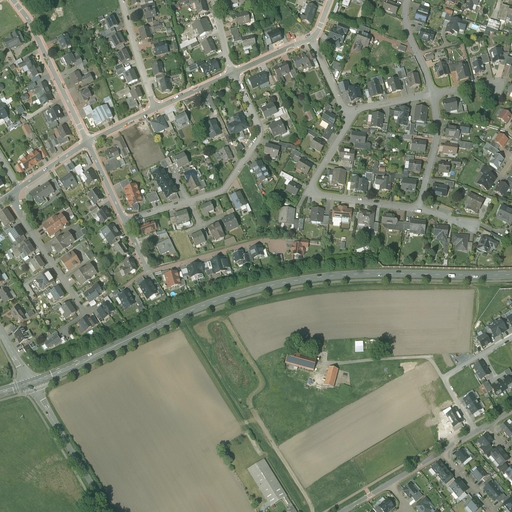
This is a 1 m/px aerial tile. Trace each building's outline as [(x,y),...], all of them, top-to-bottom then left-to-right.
[(350,0),(349,0),(344,0),(342,6),(347,8),(350,0)] [(395,1),(392,0),(388,0),(387,2),(386,2),(387,3),(387,4),(386,4),(384,10),(383,10),(394,15),(398,6),(394,5),(395,1)] [(197,3),(195,4),(197,10),(198,15),(207,12),(204,1),(197,3)] [(316,9),(308,5),(308,6),(304,15),(303,15),(301,20),(303,20),(302,21),(309,24),(311,19),(312,19),(316,9)] [(509,8),(502,5),(497,19),(505,21),(506,19),(507,15),(509,8)] [(429,9),(421,6),(419,12),(427,15),(429,9)] [(154,9),(144,12),(146,20),(151,18),(156,17),(154,9)] [(419,12),(417,11),(414,21),(425,24),(428,15),(427,15),(419,12)] [(247,14),(236,16),(238,26),(249,23),(249,19),(247,14)] [(113,17),(106,21),(110,30),(118,26),(113,17)] [(461,22),(452,19),(451,23),(450,26),(448,26),(447,29),(446,33),(452,35),(453,32),(457,33),(459,29),(464,31),(466,24),(461,23),(461,22)] [(206,20),(192,26),(194,31),(196,30),(199,37),(197,38),(198,38),(211,32),(206,20)] [(448,26),(450,26),(451,23),(449,22),(444,21),(442,27),(447,29),(448,26)] [(500,24),(494,22),(491,29),(498,31),(500,24)] [(349,28),(340,24),(337,32),(345,35),(345,36),(346,36),(349,28)] [(369,29),(359,26),(356,33),(359,34),(366,36),(369,29)] [(148,28),(139,31),(142,42),(151,39),(148,28)] [(237,28),(230,30),(231,37),(232,37),(239,35),(237,28)] [(278,30),(267,35),(269,39),(272,44),(282,40),(278,30)] [(337,32),(332,30),(328,39),(335,42),(334,45),(340,48),(343,41),(344,39),(345,36),(345,35),(337,32)] [(425,32),(421,30),(421,33),(419,39),(428,42),(429,38),(433,39),(434,34),(425,32)] [(19,32),(11,36),(9,38),(8,39),(8,40),(5,42),(9,50),(16,46),(17,48),(25,44),(19,32)] [(117,36),(110,39),(111,39),(112,39),(113,42),(117,48),(116,48),(116,49),(117,48),(123,45),(124,44),(119,34),(117,36)] [(366,36),(359,34),(355,44),(356,44),(355,48),(360,50),(362,46),(366,47),(367,43),(370,44),(371,44),(372,43),(373,42),(373,41),(373,40),(372,39),(370,38),(366,36)] [(239,35),(232,37),(234,43),(242,41),(241,40),(242,39),(240,35),(239,35)] [(66,36),(58,40),(63,50),(71,46),(66,36)] [(242,39),(241,40),(242,41),(243,48),(255,45),(253,37),(242,39)] [(210,40),(205,42),(202,44),(207,55),(216,51),(210,40)] [(154,46),(156,56),(168,53),(165,43),(154,46)] [(500,50),(490,53),(493,64),(499,63),(504,61),(502,54),(500,50)] [(130,60),(126,51),(117,55),(118,55),(122,64),(121,64),(122,64),(123,65),(129,62),(129,61),(130,60)] [(11,52),(5,55),(10,66),(15,63),(16,62),(11,52)] [(508,56),(502,54),(504,61),(499,63),(499,64),(505,66),(507,57),(508,54),(508,56)] [(71,55),(64,59),(66,64),(68,68),(75,65),(76,66),(77,66),(76,66),(82,63),(79,57),(73,60),(71,55)] [(309,56),(305,58),(304,55),(293,60),(297,69),(301,67),(301,69),(302,69),(301,67),(306,65),(309,71),(315,68),(311,60),(309,56)] [(487,55),(481,56),(482,61),(481,61),(482,65),(489,63),(487,55)] [(32,58),(25,62),(22,64),(18,66),(20,70),(22,69),(27,66),(28,70),(29,71),(30,71),(36,68),(36,67),(32,58)] [(212,63),(209,64),(201,68),(205,76),(219,70),(215,61),(212,63)] [(481,61),(472,64),(475,76),(480,75),(479,74),(484,72),(482,65),(481,61)] [(465,62),(456,65),(456,68),(457,72),(459,80),(469,77),(465,62)] [(161,63),(152,66),(153,66),(154,72),(153,72),(155,77),(162,75),(164,75),(161,63)] [(122,66),(115,69),(114,67),(114,68),(116,73),(124,69),(123,65),(122,64),(122,66)] [(285,64),(273,69),(277,78),(289,73),(285,64)] [(441,65),(436,66),(436,67),(433,68),(434,69),(435,72),(437,72),(439,78),(448,76),(445,65),(445,64),(441,65)] [(196,65),(188,68),(190,73),(199,69),(198,68),(196,65)] [(456,65),(449,67),(451,73),(457,72),(456,68),(456,65)] [(36,68),(30,71),(34,78),(42,74),(38,67),(36,67),(36,68)] [(133,71),(124,75),(129,85),(138,81),(133,71)] [(78,73),(70,77),(74,87),(75,86),(74,86),(78,84),(78,85),(82,83),(83,83),(81,80),(78,73)] [(264,74),(254,78),(258,87),(264,84),(263,83),(267,82),(264,74)] [(417,75),(408,77),(410,88),(420,85),(417,75)] [(90,76),(81,80),(83,83),(82,83),(84,86),(93,82),(90,76)] [(254,78),(248,81),(252,89),(258,87),(254,78)] [(397,79),(388,82),(390,89),(389,89),(389,90),(390,90),(391,93),(396,92),(401,91),(400,86),(399,86),(397,79)] [(162,81),(160,82),(161,82),(162,87),(161,87),(163,93),(171,91),(171,90),(170,90),(170,88),(169,80),(162,81)] [(378,82),(368,84),(371,98),(381,95),(379,86),(378,82)] [(35,83),(27,88),(29,93),(33,91),(32,90),(37,88),(36,86),(35,83)] [(347,83),(339,85),(339,86),(340,90),(341,91),(341,93),(349,91),(349,88),(347,83)] [(37,88),(32,90),(33,91),(35,95),(39,93),(42,99),(42,98),(45,97),(46,97),(49,95),(50,95),(47,87),(46,88),(45,85),(45,84),(37,88)] [(356,86),(354,87),(353,88),(351,88),(349,88),(349,91),(350,95),(349,95),(349,96),(350,98),(349,98),(350,99),(351,98),(352,102),(354,101),(355,102),(359,101),(359,100),(361,99),(358,88),(358,87),(356,86)] [(128,88),(117,94),(119,98),(128,94),(131,93),(130,93),(128,88)] [(138,89),(130,93),(131,93),(128,94),(130,99),(127,101),(131,110),(138,107),(135,101),(142,98),(138,89)] [(88,91),(84,93),(76,96),(81,105),(88,102),(87,100),(91,98),(88,91)] [(30,100),(27,94),(20,96),(23,102),(30,100)] [(49,95),(46,97),(45,97),(42,98),(42,99),(39,100),(42,106),(47,104),(47,103),(52,101),(49,95)] [(455,100),(443,102),(445,113),(457,110),(455,104),(456,104),(455,100)] [(111,101),(105,104),(106,107),(107,107),(108,110),(113,108),(111,101)] [(273,105),(261,110),(265,119),(272,116),(274,116),(277,114),(277,113),(273,105)] [(90,106),(83,109),(86,117),(91,115),(91,114),(93,113),(90,106)] [(331,108),(328,106),(323,111),(326,113),(326,112),(330,115),(332,111),(330,110),(331,108)] [(17,110),(20,115),(25,113),(22,107),(17,110)] [(106,107),(103,109),(102,108),(95,112),(93,113),(91,114),(91,115),(93,119),(92,119),(94,124),(95,123),(97,127),(101,125),(109,122),(109,121),(113,119),(108,110),(107,107),(106,107)] [(427,109),(416,107),(414,121),(425,123),(427,109)] [(409,110),(400,108),(400,110),(395,109),(395,112),(394,117),(394,116),(399,117),(398,120),(397,126),(405,127),(406,126),(407,123),(409,110)] [(57,109),(48,113),(51,121),(52,123),(62,119),(57,109)] [(305,113),(309,122),(314,120),(310,111),(305,113)] [(508,115),(503,111),(499,118),(498,119),(506,124),(511,117),(508,115)] [(330,115),(326,112),(326,113),(321,121),(322,121),(329,125),(332,126),(337,119),(330,115)] [(173,113),(167,116),(169,122),(170,124),(176,121),(175,118),(173,113)] [(283,115),(281,116),(284,123),(290,120),(287,113),(283,115)] [(175,118),(176,121),(179,127),(189,123),(184,114),(175,118)] [(237,122),(227,127),(232,136),(248,128),(244,119),(243,119),(240,114),(235,117),(237,122)] [(383,116),(373,114),(371,128),(381,129),(383,116)] [(162,119),(158,121),(158,120),(155,122),(151,124),(156,135),(160,133),(160,134),(164,132),(163,131),(166,130),(167,130),(164,124),(162,119)] [(329,125),(322,121),(320,125),(327,129),(329,125)] [(169,122),(164,124),(167,130),(166,130),(168,133),(173,130),(170,124),(169,122)] [(214,122),(205,126),(211,139),(220,134),(221,134),(220,132),(218,128),(217,129),(214,122)] [(281,123),(269,128),(274,138),(285,133),(281,123)] [(28,124),(22,127),(26,136),(33,133),(28,124)] [(327,129),(322,138),(327,141),(335,128),(332,126),(329,125),(327,129)] [(415,125),(411,125),(410,132),(409,136),(412,136),(416,137),(417,129),(414,129),(415,125)] [(65,126),(57,130),(61,138),(62,140),(67,138),(70,136),(65,126)] [(460,129),(459,134),(468,135),(469,127),(461,126),(461,127),(460,127),(460,129)] [(459,129),(447,127),(445,137),(453,138),(457,139),(458,134),(459,129)] [(225,129),(220,132),(221,134),(220,134),(222,138),(224,137),(228,135),(225,128),(224,128),(225,129)] [(319,136),(309,130),(306,133),(315,139),(315,138),(317,139),(319,136)] [(361,134),(352,133),(351,143),(355,144),(364,145),(364,144),(366,135),(361,134)] [(494,142),(500,146),(502,148),(507,141),(499,135),(494,142)] [(62,140),(61,138),(57,140),(59,145),(60,146),(69,142),(67,138),(62,140)] [(122,138),(114,141),(117,148),(118,151),(119,152),(124,149),(127,148),(122,138)] [(317,139),(315,138),(315,139),(310,147),(311,146),(314,148),(314,149),(320,153),(325,144),(317,139)] [(56,139),(45,145),(48,151),(49,150),(51,156),(56,154),(53,149),(59,145),(57,140),(56,139)] [(426,143),(412,141),(412,145),(414,145),(413,151),(424,153),(426,143)] [(494,142),(493,141),(489,146),(491,147),(497,151),(500,146),(494,142)] [(460,142),(458,142),(457,145),(457,149),(466,150),(466,148),(467,143),(460,142)] [(240,144),(234,147),(238,156),(244,149),(240,144)] [(457,147),(450,146),(450,144),(446,144),(445,149),(443,149),(443,154),(448,155),(448,154),(456,155),(457,149),(457,145),(457,147)] [(280,149),(266,145),(264,154),(271,156),(270,158),(275,160),(277,153),(279,153),(280,149)] [(497,151),(491,147),(488,152),(494,156),(495,154),(496,155),(498,152),(497,151)] [(115,149),(105,154),(109,161),(107,162),(112,171),(119,168),(115,159),(119,157),(116,152),(118,151),(117,148),(115,149)] [(227,148),(219,152),(224,164),(233,160),(227,148)] [(124,149),(119,152),(122,159),(127,156),(124,149)] [(354,152),(341,150),(340,154),(341,154),(341,156),(340,156),(340,158),(341,160),(341,162),(339,164),(338,167),(341,167),(350,169),(352,169),(352,165),(353,162),(352,162),(352,157),(354,157),(354,152)] [(36,152),(28,157),(34,166),(41,161),(40,158),(37,154),(36,152)] [(494,156),(493,157),(492,157),(490,161),(491,161),(489,164),(497,170),(499,167),(502,164),(501,163),(504,160),(496,155),(495,154),(494,156)] [(184,155),(174,160),(178,169),(188,164),(187,164),(185,160),(186,159),(184,155)] [(28,157),(20,162),(22,164),(25,169),(26,171),(34,166),(28,157)] [(312,166),(301,159),(296,169),(306,175),(312,166)] [(169,167),(165,160),(160,163),(162,167),(156,170),(158,172),(163,170),(169,167)] [(413,162),(410,161),(410,162),(409,171),(419,172),(420,163),(413,162)] [(264,168),(263,168),(260,163),(251,167),(258,181),(260,181),(261,183),(270,179),(264,168)] [(450,165),(439,163),(438,173),(444,174),(444,173),(448,174),(450,165)] [(20,165),(16,167),(20,175),(24,172),(23,170),(20,165)] [(133,175),(139,172),(136,166),(131,169),(133,175)] [(492,170),(485,166),(482,171),(485,173),(489,175),(492,170)] [(158,172),(152,175),(155,181),(153,182),(153,183),(156,181),(166,176),(163,170),(158,172)] [(84,176),(87,181),(86,182),(89,186),(94,182),(97,180),(91,171),(84,176)] [(185,174),(184,175),(186,178),(185,179),(186,180),(187,181),(188,183),(189,183),(196,179),(193,173),(192,171),(191,171),(185,174)] [(340,171),(334,171),(332,184),(337,184),(337,185),(344,186),(345,178),(346,172),(340,171)] [(485,173),(477,184),(487,191),(495,179),(489,175),(485,173)] [(67,177),(60,182),(60,181),(62,185),(63,185),(65,188),(64,188),(64,189),(75,182),(70,175),(67,177)] [(166,176),(156,181),(159,187),(157,188),(160,187),(160,186),(170,182),(167,175),(166,176)] [(389,180),(382,179),(376,178),(376,183),(376,185),(381,185),(380,190),(380,191),(389,192),(390,184),(388,183),(389,180)] [(196,179),(189,183),(191,187),(190,188),(191,190),(192,190),(192,191),(199,188),(200,187),(197,183),(196,179)] [(365,182),(358,181),(358,180),(352,179),(350,190),(356,191),(356,192),(365,193),(367,182),(365,182)] [(60,189),(55,180),(51,182),(57,191),(60,189)] [(511,183),(506,180),(503,185),(508,189),(508,190),(510,191),(511,187),(511,183)] [(170,182),(160,186),(160,187),(163,192),(160,194),(161,194),(164,192),(174,188),(173,187),(170,181),(170,182)] [(406,181),(403,181),(403,185),(404,185),(403,191),(405,192),(406,192),(407,192),(414,193),(415,184),(412,183),(412,182),(411,182),(406,181)] [(129,183),(121,187),(123,191),(124,190),(133,186),(131,182),(129,183)] [(300,188),(290,183),(286,191),(295,196),(300,188)] [(500,183),(495,192),(501,196),(504,196),(506,194),(506,193),(508,190),(508,189),(503,185),(500,183)] [(48,184),(39,190),(38,188),(29,193),(36,205),(45,199),(54,193),(48,184)] [(133,186),(124,190),(127,195),(127,196),(137,191),(141,189),(138,190),(135,185),(133,186)] [(444,187),(434,185),(432,195),(443,197),(444,192),(446,192),(446,188),(447,188),(447,187),(444,187)] [(174,188),(164,192),(167,198),(168,198),(176,194),(177,193),(174,187),(173,187),(174,188)] [(96,190),(88,195),(95,205),(103,200),(96,190)] [(137,191),(127,196),(127,195),(126,196),(129,201),(139,196),(139,197),(143,195),(142,195),(140,196),(137,191)] [(176,194),(168,198),(170,202),(179,200),(176,194)] [(240,194),(231,198),(237,211),(241,209),(245,207),(246,206),(243,201),(240,194)] [(483,201),(470,195),(466,201),(470,203),(467,210),(476,214),(478,210),(479,210),(483,201)] [(139,196),(129,201),(128,201),(131,207),(132,207),(137,204),(142,202),(139,197),(139,196)] [(45,199),(36,205),(38,207),(47,202),(45,199)] [(492,201),(486,199),(483,206),(488,209),(492,201)] [(210,204),(204,207),(200,209),(204,219),(209,217),(207,214),(213,211),(210,204)] [(220,206),(216,208),(218,212),(214,214),(216,217),(223,214),(220,206)] [(511,220),(511,211),(503,207),(497,218),(510,224),(511,220)] [(98,208),(91,213),(94,217),(97,215),(101,213),(98,208)] [(340,210),(333,210),(333,212),(332,219),(333,219),(341,219),(342,208),(340,208),(340,210)] [(351,211),(345,210),(345,208),(342,208),(341,219),(350,220),(351,213),(351,211)] [(233,209),(226,212),(229,219),(233,217),(232,217),(233,216),(234,219),(236,217),(233,209)] [(101,213),(97,215),(103,223),(111,218),(105,210),(101,213)] [(293,211),(282,210),(280,222),(292,223),(293,211)] [(322,211),(313,210),(312,221),(321,222),(321,217),(322,211)] [(0,220),(2,222),(10,217),(6,211),(0,214),(0,220)] [(179,214),(173,216),(174,218),(176,225),(183,223),(189,221),(187,217),(186,212),(179,214)] [(366,213),(360,212),(358,224),(366,225),(366,230),(368,230),(368,231),(370,231),(370,230),(371,231),(372,231),(372,224),(373,215),(369,214),(369,215),(365,215),(366,213)] [(393,215),(385,215),(383,216),(383,218),(382,218),(381,225),(385,225),(386,224),(389,224),(389,231),(396,231),(397,222),(396,221),(393,220),(393,219),(394,218),(394,217),(393,215)] [(56,218),(53,220),(52,220),(53,220),(51,222),(51,221),(50,221),(50,222),(48,224),(43,228),(47,233),(46,233),(48,236),(49,236),(50,237),(63,228),(62,227),(67,224),(62,216),(57,220),(56,218)] [(229,219),(227,220),(227,219),(222,221),(225,228),(227,227),(228,230),(232,229),(233,230),(238,228),(234,219),(233,216),(232,217),(233,217),(229,219)] [(10,217),(2,222),(5,228),(9,225),(14,222),(12,219),(11,219),(10,217)] [(329,217),(321,217),(321,222),(321,225),(328,226),(328,221),(329,217)] [(420,223),(411,221),(411,224),(410,230),(419,231),(418,235),(424,236),(425,223),(420,222),(420,223)] [(153,223),(140,228),(143,235),(156,230),(153,223)] [(411,224),(403,223),(403,231),(406,232),(407,230),(410,230),(411,224)] [(107,229),(103,232),(104,234),(104,235),(106,238),(117,231),(116,229),(116,230),(113,225),(107,229)] [(218,225),(208,230),(211,236),(212,239),(213,239),(215,238),(217,239),(218,241),(224,239),(222,235),(222,234),(218,225)] [(447,228),(435,227),(434,236),(440,237),(440,241),(444,242),(445,242),(446,239),(447,228)] [(18,228),(11,232),(11,233),(17,241),(19,240),(24,237),(18,228)] [(81,231),(71,238),(74,242),(74,243),(84,236),(81,231)] [(106,238),(108,241),(109,241),(110,243),(115,240),(120,236),(117,232),(118,232),(117,231),(106,238)] [(490,235),(484,231),(481,236),(482,238),(488,241),(488,239),(490,235)] [(201,233),(191,237),(196,247),(205,243),(201,233)] [(69,234),(61,239),(60,238),(60,239),(58,240),(51,244),(53,247),(52,247),(53,248),(56,252),(56,253),(57,252),(59,255),(61,253),(65,250),(68,248),(67,248),(67,247),(74,242),(71,238),(69,234)] [(511,237),(504,234),(501,240),(509,243),(511,237)] [(467,237),(453,236),(452,245),(459,246),(459,250),(465,251),(466,251),(467,244),(467,237)] [(224,241),(226,247),(237,243),(235,237),(224,241)] [(482,238),(481,240),(482,241),(481,243),(478,248),(482,250),(486,251),(487,251),(490,247),(494,249),(497,244),(492,242),(492,241),(488,239),(488,241),(482,238)] [(165,243),(165,242),(156,246),(161,256),(169,252),(170,255),(175,253),(170,241),(165,243)] [(21,248),(13,253),(13,252),(12,253),(16,259),(25,253),(27,257),(34,253),(28,243),(21,248)] [(129,253),(122,243),(115,248),(113,249),(116,253),(117,252),(121,258),(120,259),(129,253)] [(19,244),(11,250),(13,252),(13,253),(21,248),(19,244)] [(299,245),(293,245),(293,248),(292,248),(292,251),(292,255),(302,256),(303,256),(303,252),(302,252),(303,248),(304,248),(304,246),(299,245)] [(261,246),(255,248),(258,257),(264,256),(261,246)] [(255,248),(250,250),(250,252),(252,259),(258,257),(255,248)] [(90,250),(85,254),(90,261),(94,258),(90,250)] [(243,252),(233,255),(233,257),(232,257),(234,262),(235,262),(235,264),(242,262),(245,261),(244,256),(243,252)] [(65,267),(76,259),(72,253),(63,260),(64,262),(62,263),(65,267)] [(248,255),(244,256),(245,261),(242,262),(243,266),(250,263),(248,255)] [(38,258),(33,261),(33,262),(31,263),(37,272),(44,267),(38,258)] [(223,258),(218,260),(218,259),(216,259),(220,273),(226,271),(226,269),(223,261),(223,258)] [(76,259),(65,267),(67,270),(69,269),(70,271),(80,264),(76,259)] [(216,259),(215,260),(215,261),(211,262),(213,269),(214,274),(220,273),(216,259)] [(132,260),(124,264),(125,264),(127,269),(123,270),(125,275),(129,273),(129,274),(131,273),(131,274),(133,274),(135,273),(136,272),(135,271),(137,270),(136,270),(132,261),(132,260)] [(100,264),(92,269),(96,274),(103,269),(100,264)] [(199,264),(194,266),(197,276),(202,275),(202,273),(203,272),(203,270),(201,265),(200,265),(199,264)] [(90,266),(84,270),(74,276),(78,282),(78,283),(80,286),(81,286),(91,280),(90,279),(96,275),(96,274),(92,269),(90,266)] [(194,266),(188,267),(188,268),(187,269),(188,274),(189,276),(190,276),(191,278),(197,276),(194,266)] [(170,274),(165,275),(165,276),(167,282),(178,278),(176,272),(170,274)] [(36,281),(43,290),(54,283),(48,273),(36,281)] [(142,277),(135,282),(139,288),(140,287),(139,286),(146,283),(142,277)] [(178,278),(167,282),(169,288),(178,286),(180,285),(179,281),(178,278)] [(146,283),(139,286),(140,287),(139,288),(140,288),(143,293),(153,287),(152,285),(151,285),(149,281),(146,283)] [(97,285),(93,288),(94,291),(94,290),(97,296),(102,293),(97,285)] [(153,287),(143,293),(147,300),(155,295),(157,294),(156,293),(154,289),(153,287)] [(60,292),(58,289),(58,288),(52,292),(50,293),(51,293),(57,302),(64,298),(60,291),(60,292)] [(1,292),(0,293),(0,296),(1,298),(5,304),(13,299),(6,289),(1,292)] [(94,291),(85,297),(89,304),(94,301),(99,297),(97,296),(94,290),(94,291)] [(128,292),(124,294),(124,293),(121,295),(122,296),(119,297),(122,303),(122,304),(131,298),(128,292)] [(131,298),(122,304),(126,310),(129,308),(132,307),(131,306),(134,304),(131,298)] [(66,305),(64,306),(64,307),(62,309),(66,314),(63,316),(66,320),(76,313),(75,313),(69,304),(69,303),(66,306),(66,305)] [(109,305),(108,303),(104,306),(102,307),(109,316),(110,315),(110,314),(114,311),(109,305)] [(109,316),(102,307),(101,308),(102,309),(98,312),(102,319),(103,320),(109,316)] [(26,320),(17,308),(10,312),(16,321),(18,320),(21,324),(26,320)] [(87,318),(78,324),(84,332),(91,327),(92,326),(89,321),(87,318)] [(93,318),(89,321),(92,326),(91,327),(92,328),(97,324),(93,318)] [(500,320),(494,324),(501,336),(503,334),(503,333),(506,331),(504,327),(500,320)] [(494,324),(487,327),(492,334),(494,338),(497,336),(498,337),(501,336),(494,324)] [(16,329),(11,332),(13,335),(15,334),(22,330),(21,327),(16,329)] [(29,340),(22,329),(22,330),(15,334),(18,340),(20,345),(29,340)] [(479,339),(477,341),(482,348),(490,343),(488,340),(485,335),(484,335),(483,333),(482,332),(477,335),(479,338),(479,339)] [(49,341),(44,345),(48,350),(54,346),(55,347),(62,343),(57,336),(54,338),(49,341)] [(363,342),(355,342),(355,353),(363,353),(363,342)] [(29,345),(23,349),(26,353),(32,349),(29,345)] [(317,361),(289,353),(285,365),(314,373),(317,361)] [(482,363),(474,368),(477,374),(485,369),(484,367),(484,366),(482,363)] [(338,370),(329,368),(324,386),(333,389),(338,370)] [(485,369),(477,374),(481,380),(489,375),(487,372),(485,369)] [(499,382),(504,391),(511,386),(511,384),(510,380),(508,377),(507,377),(503,379),(501,380),(501,381),(499,382)] [(482,385),(485,390),(490,387),(487,382),(482,385)] [(495,385),(493,386),(490,387),(492,391),(493,391),(496,396),(504,391),(499,382),(497,383),(497,382),(494,384),(495,385)] [(469,397),(463,400),(466,405),(475,400),(472,395),(469,397)] [(475,400),(466,405),(469,410),(478,405),(475,400)] [(478,405),(469,410),(472,415),(478,412),(481,410),(478,405)] [(511,430),(506,423),(500,428),(509,439),(511,436),(511,430)] [(489,438),(486,435),(483,438),(481,438),(478,441),(478,442),(482,447),(484,449),(489,446),(492,442),(491,441),(491,440),(489,438)] [(489,446),(484,449),(482,447),(480,449),(484,455),(491,449),(489,446)] [(468,458),(471,455),(466,448),(463,451),(468,458)] [(494,452),(490,455),(491,456),(495,461),(504,454),(499,448),(494,452)] [(491,449),(484,455),(488,459),(491,456),(490,455),(494,452),(491,449)] [(462,450),(455,456),(462,464),(469,458),(468,458),(463,451),(462,450)] [(504,454),(495,461),(500,466),(500,467),(504,464),(509,460),(504,454)] [(470,458),(469,458),(462,464),(464,466),(472,460),(470,458)] [(286,497),(264,461),(248,471),(270,506),(286,497)] [(444,468),(439,462),(431,469),(436,475),(437,474),(444,468)] [(504,464),(500,467),(500,466),(497,469),(500,473),(501,472),(506,468),(507,467),(504,464)] [(444,468),(437,474),(439,476),(438,477),(439,477),(446,471),(444,468)] [(486,476),(479,469),(472,475),(479,482),(482,480),(486,476)] [(446,471),(439,477),(443,483),(444,482),(451,476),(446,471)] [(453,479),(451,476),(444,482),(446,485),(449,483),(453,479)] [(485,483),(483,484),(486,488),(492,483),(492,484),(493,484),(492,483),(493,483),(490,479),(485,483)] [(451,486),(450,487),(454,493),(463,485),(458,480),(456,482),(451,486)] [(486,488),(484,490),(489,496),(497,489),(492,484),(492,483),(486,488)] [(410,485),(403,491),(405,493),(404,494),(407,498),(408,497),(410,499),(412,498),(417,493),(412,487),(410,485)] [(417,493),(418,492),(420,490),(415,485),(412,487),(417,493)] [(463,485),(454,493),(459,498),(464,493),(467,491),(463,485)] [(497,489),(489,496),(494,502),(496,500),(502,495),(497,489)] [(417,493),(412,498),(416,503),(423,497),(418,492),(417,493)] [(502,495),(496,500),(499,504),(501,502),(506,498),(502,494),(502,495)] [(463,500),(461,501),(467,507),(467,506),(473,501),(468,495),(467,496),(463,500)] [(506,498),(501,502),(504,505),(510,499),(508,496),(506,498)] [(376,504),(378,506),(379,507),(385,502),(383,499),(376,504)] [(425,499),(415,507),(419,511),(429,511),(431,511),(431,510),(426,505),(429,503),(425,499)] [(473,501),(467,506),(471,511),(476,511),(482,507),(475,499),(473,501)] [(504,505),(503,505),(509,511),(511,511),(511,500),(511,499),(510,499),(504,505)] [(379,507),(382,511),(388,511),(394,508),(387,500),(385,502),(379,507)]
